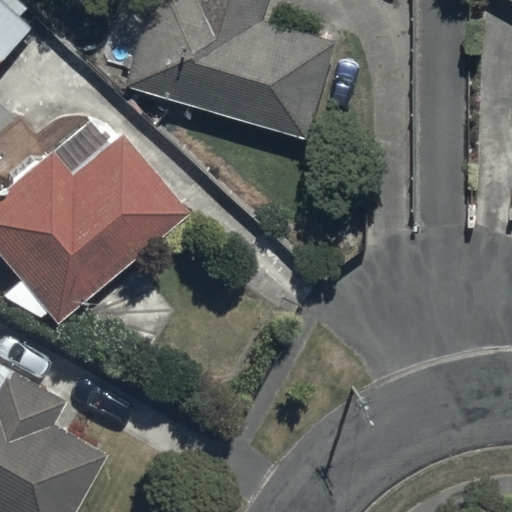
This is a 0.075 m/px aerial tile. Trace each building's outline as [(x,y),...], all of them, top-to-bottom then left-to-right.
[(0,0),(0,66),(32,33),(20,21),(29,11),(17,0),(0,0)] [(113,34),(77,0),(73,0),(49,26),(87,61),(113,34)] [(267,22),(273,0),(151,0),(128,91),(314,139),(339,41),(267,22)] [(88,123),(0,196),(0,262),(53,326),(181,219),(115,139),(107,146),(88,123)] [(0,511),(75,511),(105,461),(51,430),(63,409),(0,372),(0,511)]
